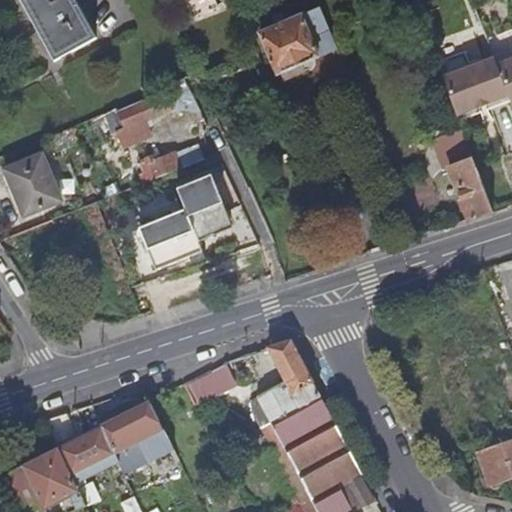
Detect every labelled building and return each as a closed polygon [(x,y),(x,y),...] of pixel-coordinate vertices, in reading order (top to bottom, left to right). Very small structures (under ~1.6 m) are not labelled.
[(97,39),(75,0),(21,0),(55,61),(97,39)] [(195,21),(221,11),(216,0),(184,0),(185,2),(187,1),(195,21)] [(281,78),(340,52),(321,11),(287,26),(283,16),(274,20),(279,30),(262,37),(281,78)] [(511,37),(491,45),(511,98),(511,100),(511,37)] [(511,98),(496,61),(473,70),(467,54),(439,65),(461,123),(494,111),(491,106),(511,98)] [(163,95),(120,113),(129,136),(120,140),(123,147),(150,136),(144,123),(170,112),(163,95)] [(511,100),(511,98),(491,106),(494,111),(511,104),(511,100)] [(451,169),(475,160),(466,137),(442,147),(451,169)] [(181,168),(203,160),(197,145),(175,154),(181,168)] [(181,168),(175,154),(149,164),(154,179),(181,168)] [(60,201),(41,155),(4,170),(22,216),(60,201)] [(472,223),(496,215),(478,167),(475,160),(451,169),(472,223)] [(140,228),(157,271),(203,253),(187,210),(140,228)] [(203,253),(190,258),(193,265),(206,259),(203,253)] [(287,284),(304,278),(298,262),(281,268),(287,284)] [(297,472),(347,446),(291,342),(268,349),(284,380),(256,395),(269,420),(261,424),(307,511),(353,511),(339,485),(312,500),(297,472)] [(219,367),(185,384),(196,407),(236,386),(224,363),(219,367)] [(125,475),(173,451),(163,432),(159,424),(158,422),(148,403),(102,426),(119,462),(125,475)] [(119,462),(102,426),(87,433),(57,449),(74,485),(119,462)] [(511,479),(511,441),(479,453),(481,459),(486,457),(496,485),(511,479)] [(361,473),(347,446),(297,472),(312,500),(339,485),(361,473)] [(74,485),(57,449),(22,467),(44,510),(45,511),(53,511),(54,511),(72,511),(85,506),(74,485)] [(496,485),(486,457),(481,459),(490,487),(496,485)] [(40,511),(44,510),(22,467),(7,475),(26,511),(40,511)]
